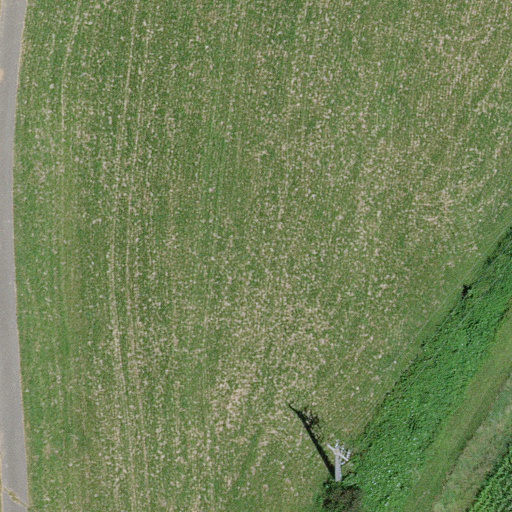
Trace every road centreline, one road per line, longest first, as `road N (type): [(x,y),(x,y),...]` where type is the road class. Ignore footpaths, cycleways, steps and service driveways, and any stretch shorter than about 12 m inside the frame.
road 1 (track): [(3,511),(6,0)]
road 2 (track): [(396,511),(511,333)]
